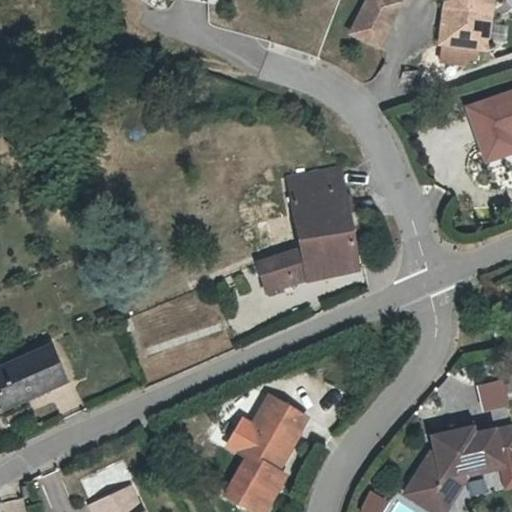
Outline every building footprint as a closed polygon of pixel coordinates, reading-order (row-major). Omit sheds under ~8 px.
[(378,50),(401,6),(389,0),(370,0),(352,37),(378,50)] [(446,0),(440,47),(443,48),(441,65),(464,68),(465,62),(476,64),(478,52),(483,15),(491,16),(493,2),(495,0),(446,0)] [(486,54),(491,16),(483,15),(478,52),(486,54)] [(482,147),(511,137),(511,91),(468,107),(482,147)] [(511,150),(511,137),(482,147),(486,159),(511,150)] [(264,288),(304,275),(306,274),(303,257),(354,247),(352,237),(349,212),(344,186),(290,197),(300,251),(257,265),(264,288)] [(355,253),(354,247),(303,257),(306,274),(304,275),(306,282),(358,271),(357,269),(355,253)] [(54,359),(50,350),(0,371),(0,399),(4,409),(66,383),(54,359)] [(501,378),(474,384),(479,410),(507,405),(501,378)] [(262,434),(249,457),(226,498),(251,511),(264,511),(285,477),(277,472),(299,435),(297,434),(306,418),(269,398),(251,429),(253,430),(262,434)] [(449,438),(434,442),(436,452),(432,453),(418,476),(454,499),(468,478),(467,472),(481,469),(482,472),(504,467),(495,431),(475,435),(472,424),(456,427),(457,432),(448,434),(449,438)] [(432,433),(434,442),(449,438),(448,434),(457,432),(456,427),(432,433)] [(511,427),(495,431),(504,467),(511,465),(511,427)] [(240,452),(249,457),(262,434),(253,430),(240,452)] [(418,476),(406,495),(432,511),(446,511),(454,499),(418,476)] [(140,511),(130,489),(90,508),(92,511),(140,511)] [(374,511),(381,501),(365,491),(352,511),(374,511)]
